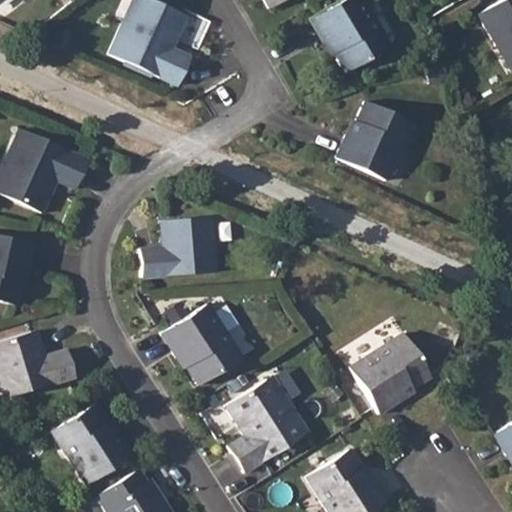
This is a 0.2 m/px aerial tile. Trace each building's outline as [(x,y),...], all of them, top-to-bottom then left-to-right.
[(139,0),(128,26),(119,21),(104,55),(174,87),(187,57),(170,50),(184,17),(145,0),(139,0)] [(128,0),(119,21),(128,26),(139,0),(128,0)] [(330,0),(305,15),(318,37),(323,35),(330,47),(342,67),(386,42),(359,0),(330,0)] [(511,0),(493,0),(475,11),(492,41),(499,37),(511,57),(511,0)] [(511,57),(499,37),(492,41),(508,68),(511,65),(511,57)] [(340,132),(331,155),(380,177),(405,118),(359,98),(344,133),(340,132)] [(0,165),(6,168),(0,182),(0,197),(37,213),(50,182),(69,190),(81,161),(13,130),(0,158),(0,165)] [(165,246),(159,247),(135,249),(138,277),(213,270),(207,216),(162,219),(165,246)] [(0,302),(13,305),(16,283),(19,269),(25,270),(29,244),(0,237),(0,302)] [(155,334),(168,354),(172,351),(182,366),(194,385),(236,358),(201,304),(155,334)] [(395,399),(392,394),(406,385),(424,373),(396,332),(344,365),(374,412),(395,399)] [(28,334),(0,342),(0,396),(1,399),(71,376),(62,349),(41,356),(36,357),(28,334)] [(269,376),(261,381),(276,404),(284,399),(269,376)] [(276,404),(261,381),(221,406),(240,435),(223,446),(240,473),(305,432),(284,399),(276,404)] [(110,436),(101,422),(90,404),(47,431),(81,483),(128,454),(115,433),(110,436)] [(511,414),(487,431),(502,451),(507,449),(511,456),(511,414)] [(365,476),(357,463),(345,445),(303,472),(328,511),(356,511),(383,495),(369,473),(365,476)] [(135,469),(92,496),(102,511),(166,511),(159,500),(155,503),(142,480),(135,469)]
